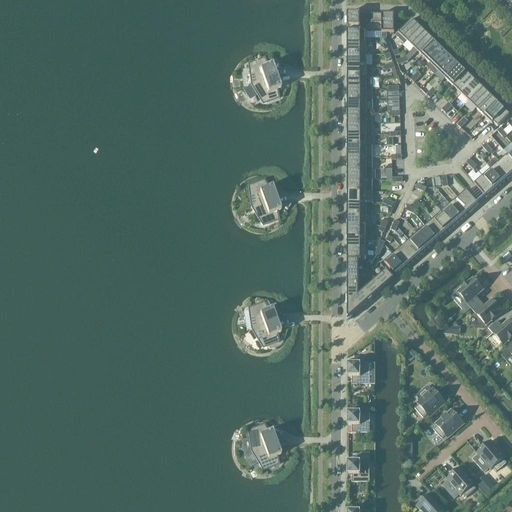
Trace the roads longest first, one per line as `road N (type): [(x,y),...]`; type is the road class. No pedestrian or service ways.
road 1 (residential): [(337,350),(338,0)]
road 2 (residential): [(336,511),(337,350)]
road 3 (residential): [(483,419),(387,308)]
